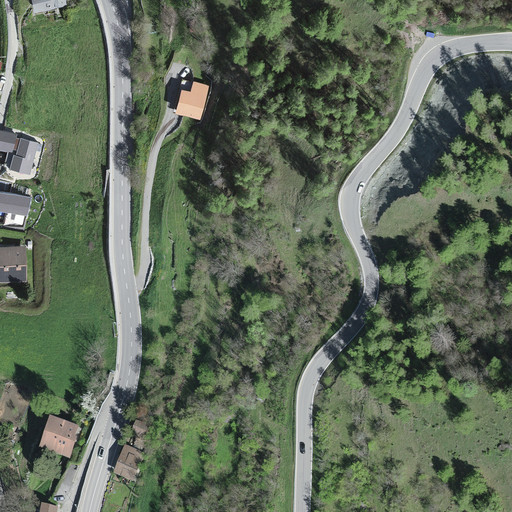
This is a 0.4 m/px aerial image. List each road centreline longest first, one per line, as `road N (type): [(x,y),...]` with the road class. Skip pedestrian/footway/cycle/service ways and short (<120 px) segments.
road 1 (tertiary): [(302,511),(308,386),(370,293),(351,214),(355,186),(396,132),(434,59),(462,46),(511,42)]
road 2 (secondary): [(89,511),(132,350),(122,253),(121,39),(110,0)]
